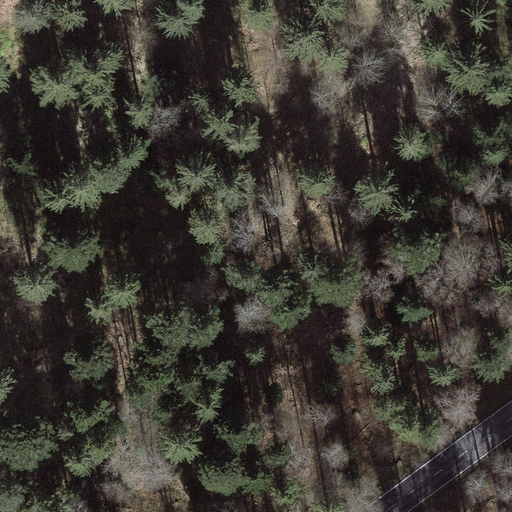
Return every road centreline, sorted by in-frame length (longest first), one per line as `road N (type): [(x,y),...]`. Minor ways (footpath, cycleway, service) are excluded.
road 1 (track): [(0,416),(76,335),(457,0)]
road 2 (secondary): [(380,511),(511,416)]
